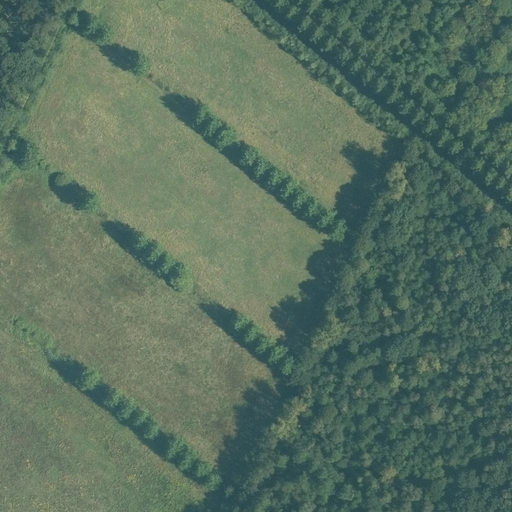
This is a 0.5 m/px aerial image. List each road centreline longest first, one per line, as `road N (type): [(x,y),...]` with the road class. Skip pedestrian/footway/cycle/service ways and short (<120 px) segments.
road 1 (track): [(511,183),(297,0)]
road 2 (track): [(69,0),(0,148)]
